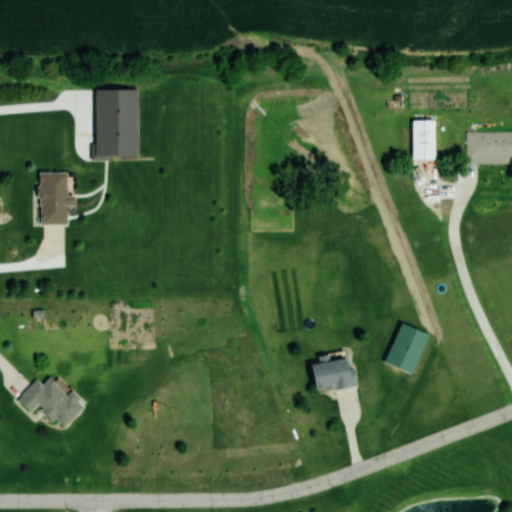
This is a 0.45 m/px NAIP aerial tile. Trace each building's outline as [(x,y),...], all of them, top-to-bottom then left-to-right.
[(410,160),(434,160),(434,119),(410,119),(410,160)] [(511,159),(511,130),(466,131),(466,159),(511,159)] [(64,172),(36,172),(36,224),(65,224),(65,205),(72,205),(72,195),(64,195),(64,172)] [(409,374),(425,336),(401,326),(386,364),(409,374)] [(307,362),(310,391),(352,386),(349,358),(307,362)] [(36,379),(15,399),(28,412),(37,404),(60,428),(84,405),(69,390),(65,394),(48,377),(41,384),(36,379)]
